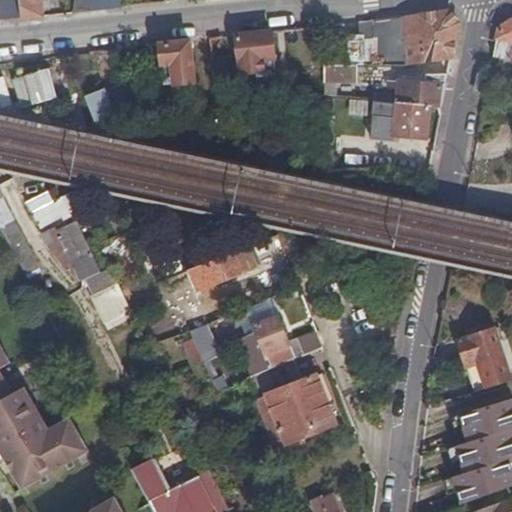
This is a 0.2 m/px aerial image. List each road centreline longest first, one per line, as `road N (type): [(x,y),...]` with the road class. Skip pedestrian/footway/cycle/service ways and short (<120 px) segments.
road 1 (residential): [(394,511),(480,0)]
road 2 (residential): [(0,40),(349,0)]
